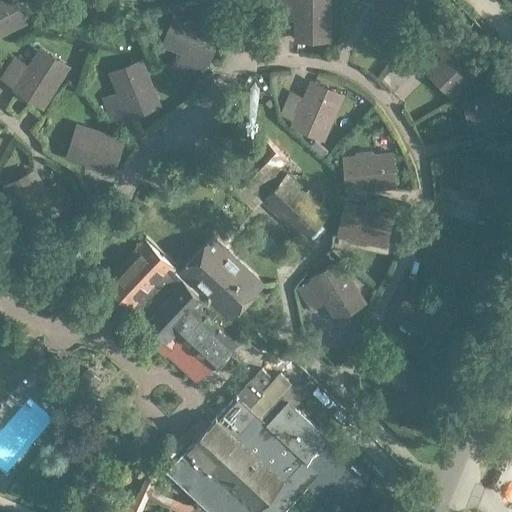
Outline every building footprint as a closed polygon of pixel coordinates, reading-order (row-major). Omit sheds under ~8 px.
[(0,0),(0,32),(25,21),(14,0),(0,0)] [(298,0),(298,38),(328,39),(327,0),(298,0)] [(386,0),(371,28),(396,42),(419,3),(414,0),(386,0)] [(209,59),(219,32),(176,15),(166,43),(209,59)] [(431,73),(452,94),(484,61),(463,40),(431,73)] [(67,66),(42,50),(17,89),(42,105),(67,66)] [(113,73),(131,115),(158,104),(141,61),(113,73)] [(511,72),(502,80),(507,85),(511,80),(511,72)] [(295,124),(322,136),(340,94),(313,82),(295,124)] [(466,105),(475,133),(511,120),(511,98),(509,90),(466,105)] [(123,140),(79,126),(70,154),(114,168),(123,140)] [(247,204),(289,159),(265,136),(222,181),(247,204)] [(346,158),(348,188),(394,184),(392,154),(346,158)] [(462,193),(507,201),(511,175),(511,171),(467,163),(462,193)] [(282,170),(256,196),(303,241),(329,215),(282,170)] [(8,186),(29,226),(56,213),(34,172),(8,186)] [(340,233),(385,243),(391,214),(347,204),(340,233)] [(424,261),(468,276),(477,248),(434,233),(424,261)] [(214,236),(181,271),(231,318),(264,283),(214,236)] [(227,323),(198,296),(199,294),(174,271),(176,268),(146,238),(104,282),(162,337),(155,345),(166,355),(168,354),(198,382),(237,340),(223,327),(227,323)] [(313,278),(337,317),(363,302),(339,263),(313,278)] [(396,315),(436,339),(451,314),(412,290),(396,315)] [(266,341),(256,332),(248,341),(257,350),(266,341)] [(374,370),(405,404),(427,384),(396,350),(374,370)] [(99,378),(87,367),(75,382),(87,392),(99,378)] [(283,511),(307,487),(316,495),(319,492),(329,497),(321,511),(354,511),(369,477),(330,440),(331,439),(295,406),(304,397),(305,395),(291,382),(292,381),(280,370),(278,372),(273,377),(262,367),(252,379),(251,379),(238,394),(237,393),(236,395),(217,416),(217,415),(216,417),(206,428),(202,424),(201,423),(200,424),(201,424),(194,431),(193,432),(194,433),(194,432),(198,436),(189,447),(188,447),(187,448),(168,469),(166,470),(168,472),(168,471),(201,501),(194,509),(183,511),(283,511)]
